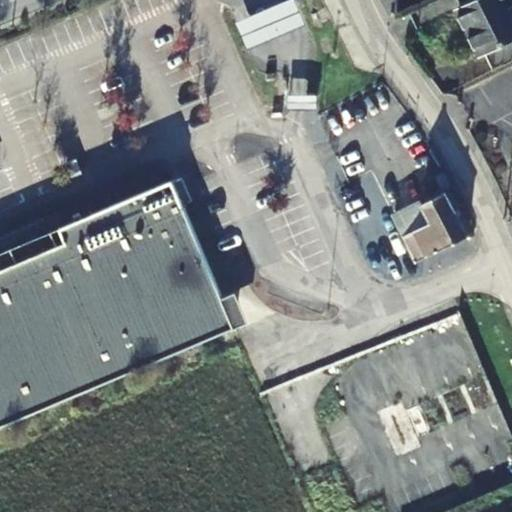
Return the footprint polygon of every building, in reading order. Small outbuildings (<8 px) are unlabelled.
[(511,0),(482,0),(457,12),(480,56),(511,40),(511,0)] [(311,30),(300,4),(240,27),(252,54),(311,30)] [(327,94),(299,93),(298,106),(327,106),(327,94)] [(444,183),(429,165),(414,181),(422,196),(444,183)] [(410,212),(391,173),(378,179),(397,219),(410,212)] [(0,429),(239,323),(176,178),(0,256),(0,429)] [(426,222),(401,234),(413,260),(467,236),(446,190),(418,203),(426,222)] [(488,376),(465,385),(477,412),(499,402),(488,376)] [(441,395),(453,422),(477,412),(465,385),(441,395)] [(434,431),(453,422),(441,395),(423,403),(434,431)] [(434,431),(423,403),(410,409),(422,436),(434,431)]
